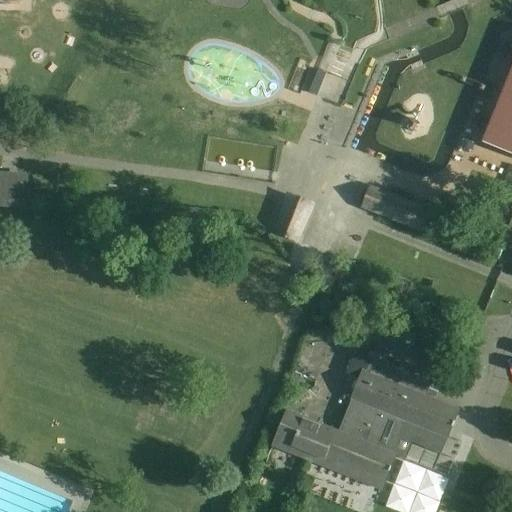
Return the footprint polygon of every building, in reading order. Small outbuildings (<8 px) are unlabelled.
[(492,114),(481,142),(511,154),(511,64),(498,100),(492,114)] [(0,207),(25,210),(26,195),(28,174),(0,171),(0,207)] [(423,235),(432,210),(370,186),(360,211),(375,217),(423,235)] [(297,245),(314,207),(288,196),(272,235),(297,245)] [(384,328),(379,341),(402,350),(402,349),(407,337),(398,333),(384,328)] [(330,342),(324,360),(337,365),(343,347),(330,342)] [(431,382),(382,362),(383,358),(378,354),(368,353),(365,361),(368,364),(364,373),(361,372),(350,400),(351,400),(350,404),(338,432),(287,411),(272,447),(382,491),(392,466),(396,456),(391,454),(397,438),(438,454),(456,409),(433,400),(425,397),(431,382)] [(353,357),(347,375),(358,379),(361,372),(364,373),(368,364),(365,361),(364,362),(353,357)]
